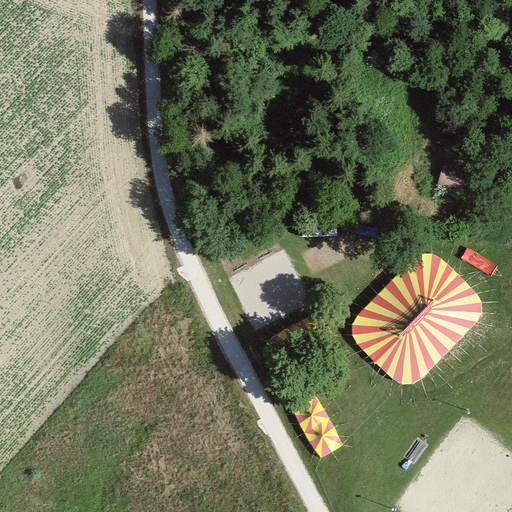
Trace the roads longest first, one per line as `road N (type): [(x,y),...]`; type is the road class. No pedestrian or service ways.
road 1 (track): [(148,0),(163,191),(232,352),(318,511)]
road 2 (track): [(300,477),(417,230),(411,0)]
